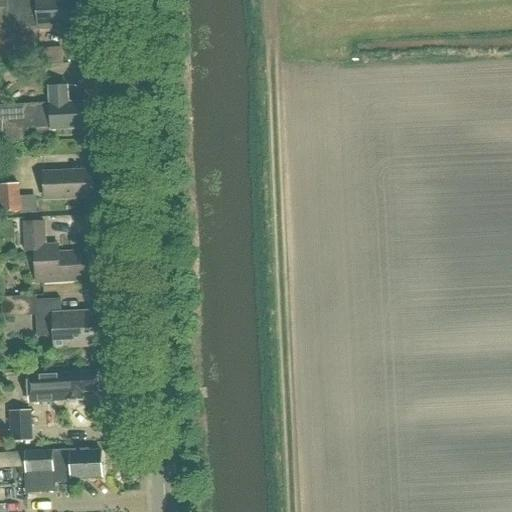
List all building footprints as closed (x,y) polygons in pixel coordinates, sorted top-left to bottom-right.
[(0,0),(0,8),(10,8),(11,27),(39,26),(39,29),(83,27),(81,0),(0,0)] [(0,142),(28,141),(27,129),(51,128),(51,131),(85,129),(83,103),(68,103),(67,87),(49,88),(50,104),(5,107),(5,109),(0,109),(0,142)] [(45,200),(95,197),(94,171),(44,173),(45,200)] [(0,213),(20,212),(18,184),(0,185),(0,213)] [(44,222),(24,223),(25,251),(34,251),(36,284),(43,284),(77,282),(77,276),(99,275),(98,256),(91,257),(90,251),(58,253),(58,250),(45,250),(44,222)] [(11,298),(1,298),(2,318),(12,318),(11,298)] [(60,299),(35,301),(37,338),(55,337),(55,348),(102,345),(101,313),(61,315),(60,299)] [(82,401),(82,392),(98,391),(97,374),(61,375),(30,377),(31,403),(51,402),(51,396),(63,395),(63,401),(82,401)] [(11,442),(32,441),(31,412),(9,412),(11,442)] [(88,450),(26,453),(27,493),(54,492),(54,483),(73,483),(73,480),(102,479),(101,452),(89,452),(88,450)]
